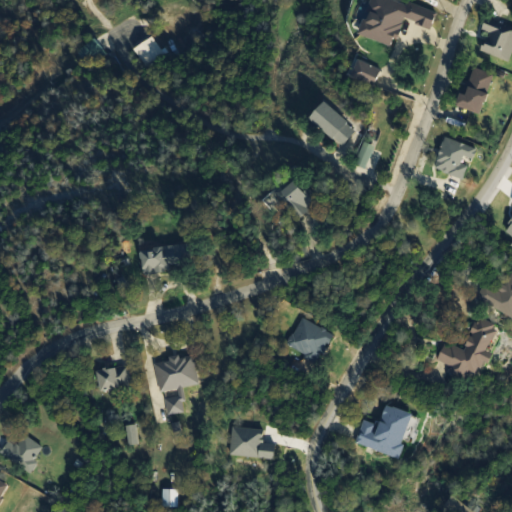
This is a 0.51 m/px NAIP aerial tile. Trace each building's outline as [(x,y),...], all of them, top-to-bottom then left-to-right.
[(510,61),(511,55),(511,24),(488,15),(483,30),(490,33),(484,51),(510,61)] [(146,69),(166,56),(154,37),(133,49),(146,69)] [(78,51),(90,66),(107,53),(94,38),(78,51)] [(358,131),(326,101),(311,118),(342,147),(358,131)] [(476,148),(446,136),(435,168),(465,179),(476,148)] [(366,168),(375,148),(366,143),(356,163),(366,168)] [(299,177),(279,195),(300,219),(320,200),(299,177)] [(191,244),(143,248),(145,272),(194,268),(191,244)] [(511,316),(511,273),(503,290),(488,281),(478,296),(511,316)] [(440,361),(453,365),(450,375),(467,380),(470,371),(485,376),(493,351),(490,351),(499,324),(478,317),(467,350),(445,343),(440,361)] [(199,385),(195,355),(157,360),(161,391),(199,385)] [(133,388),(129,365),(100,370),(103,393),(133,388)] [(167,397),(169,413),(185,412),(184,396),(167,397)] [(365,419),(357,444),(402,457),(415,413),(388,405),(382,424),(365,419)] [(32,471),(45,446),(24,435),(19,445),(8,440),(1,454),(32,471)] [(476,511),(453,496),(445,507),(451,511),(476,511)]
